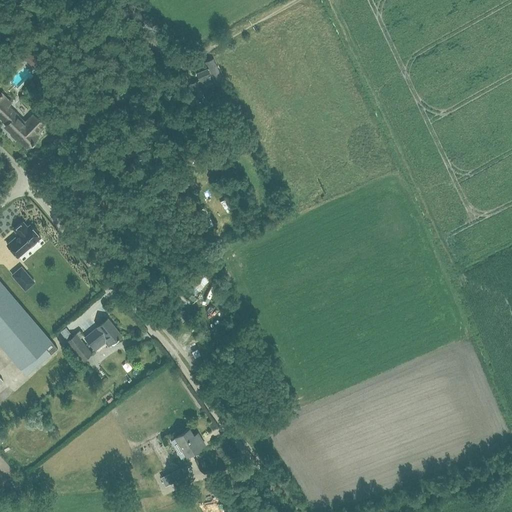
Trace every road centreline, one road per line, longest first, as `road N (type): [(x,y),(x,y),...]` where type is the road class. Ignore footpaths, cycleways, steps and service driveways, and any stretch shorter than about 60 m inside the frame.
road 1 (unclassified): [(286,511),(159,336),(25,179)]
road 2 (track): [(25,179),(121,101),(296,0)]
road 3 (track): [(511,470),(390,511)]
